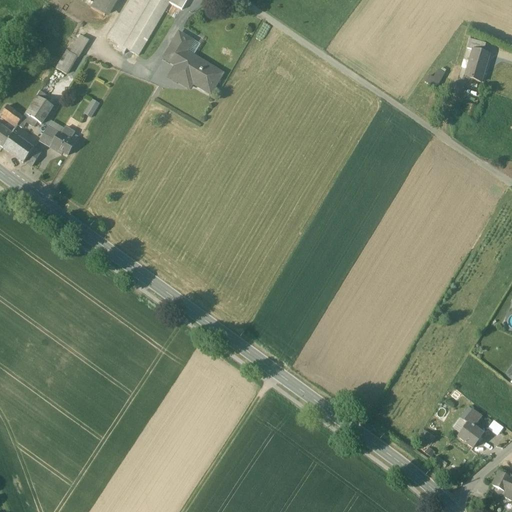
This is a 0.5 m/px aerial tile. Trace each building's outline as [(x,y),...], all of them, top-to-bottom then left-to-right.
[(95,0),(90,9),(104,17),(114,0),(95,0)] [(121,26),(115,26),(107,40),(117,46),(120,47),(123,50),(152,0),(130,0),(120,17),(124,22),(121,26)] [(152,0),(123,50),(120,47),(117,52),(124,55),(126,51),(137,58),(169,5),(171,0),(152,0)] [(188,0),(171,0),(169,5),(181,12),(188,0)] [(191,43),(179,35),(174,43),(187,51),(191,43)] [(80,37),(70,54),(77,58),(78,59),(89,42),(80,37)] [(486,45),(469,40),(467,49),(473,51),(483,54),(486,45)] [(187,51),(174,43),(163,61),(175,68),(169,79),(179,85),(184,76),(207,90),(213,81),(217,84),(221,76),(185,54),(187,51)] [(483,54),(473,51),(469,65),(484,70),(488,56),(483,54)] [(70,54),(66,52),(56,69),(66,75),(77,58),(70,54)] [(484,70),(469,65),(465,78),(480,84),(484,70)] [(423,84),(435,91),(444,75),(437,71),(432,79),(427,77),(423,84)] [(24,79),(14,73),(3,92),(12,98),(24,79)] [(17,126),(14,130),(12,135),(18,140),(22,135),(19,133),(23,127),(26,122),(29,117),(40,99),(42,100),(44,96),(39,92),(22,119),(17,126)] [(40,99),(29,117),(41,125),(52,107),(42,100),(40,99)] [(91,99),(83,113),(91,118),(100,104),(91,99)] [(481,110),(463,105),(458,121),(476,127),(481,110)] [(22,119),(7,107),(1,115),(17,126),(22,119)] [(11,136),(0,127),(0,147),(2,149),(11,136)] [(38,135),(26,127),(23,127),(19,133),(22,135),(32,142),(38,135)] [(58,134),(47,128),(43,135),(53,141),(58,134)] [(74,134),(64,128),(60,136),(69,141),(74,134)] [(60,136),(58,134),(53,141),(49,148),(58,153),(60,151),(67,155),(74,144),(69,141),(60,136)] [(11,136),(2,149),(9,154),(18,140),(12,135),(11,136)] [(53,141),(43,135),(39,142),(49,148),(53,141)] [(18,140),(9,154),(23,164),(24,162),(33,150),(30,148),(31,145),(27,143),(26,145),(18,140)] [(33,150),(24,162),(31,167),(40,155),(33,150)] [(481,418),(471,411),(466,418),(476,426),(481,418)] [(476,426),(466,418),(463,422),(466,425),(456,438),(472,450),(482,436),(473,429),(476,426)] [(487,429),(497,436),(503,428),(493,421),(487,429)] [(510,478),(499,473),(492,487),(499,491),(504,493),(502,497),(510,501),(511,496),(511,478),(510,478)]
